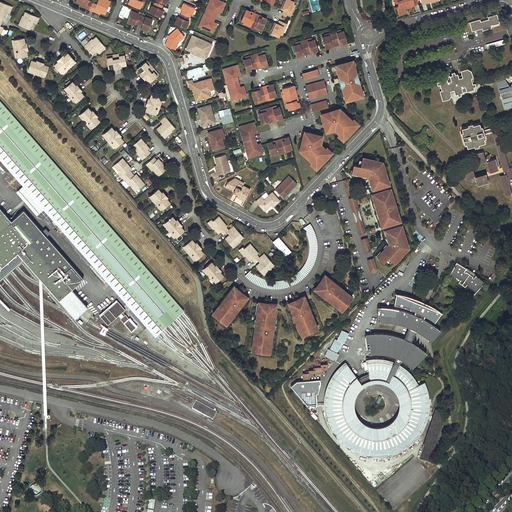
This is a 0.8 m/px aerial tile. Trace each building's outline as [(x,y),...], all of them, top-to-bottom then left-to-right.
[(76,0),(76,2),(80,4),(87,6),(86,8),(94,11),(94,10),(101,12),(105,14),(111,2),(106,0),(98,0),(97,4),(89,1),(89,0),(76,0)] [(129,0),(128,3),(140,8),(143,2),(141,1),(141,0),(129,0)] [(166,3),(167,0),(155,0),(153,6),(152,5),(149,12),(160,17),(163,10),(161,9),(164,2),(166,3)] [(221,13),(225,3),(218,0),(213,0),(212,3),(209,2),(201,21),(204,23),(202,28),(213,32),(217,23),(213,21),(210,20),(212,15),(214,10),(218,11),(221,13)] [(294,1),(290,0),(285,0),(285,1),(283,6),(284,7),(283,9),(284,10),(283,13),(290,16),(292,12),(289,11),(292,4),(294,1)] [(394,0),(395,1),(397,1),(399,5),(396,5),(395,6),(395,7),(397,7),(398,12),(405,10),(405,8),(404,5),(406,5),(407,7),(414,5),(412,0),(394,0)] [(0,32),(1,33),(4,27),(0,25),(6,11),(10,12),(13,6),(0,1),(0,32)] [(177,17),(173,24),(185,29),(188,22),(186,21),(189,15),(190,15),(194,8),(182,3),(179,10),(181,11),(179,18),(177,17)] [(250,11),(246,9),(241,20),(244,21),(248,23),(248,22),(252,23),(256,25),(255,26),(259,28),(262,29),(267,18),(262,16),(261,18),(255,16),(250,13),(250,11)] [(24,19),(21,25),(30,29),(33,22),(36,23),(39,17),(26,11),(24,15),(22,18),(24,19)] [(141,27),(148,30),(152,19),(145,16),(145,18),(138,15),(139,14),(132,11),(127,22),(134,25),(135,22),(142,25),(141,27)] [(470,21),(472,30),(482,27),(483,29),(492,27),(491,24),(492,23),(493,24),(499,22),(497,13),(488,16),(489,18),(481,20),(480,18),(470,21)] [(276,26),(275,25),(272,31),(271,33),(279,36),(280,34),(283,26),(285,27),(287,24),(280,20),(278,24),(277,24),(276,26)] [(169,36),(164,46),(171,49),(173,45),(176,47),(177,42),(183,37),(176,29),(169,36)] [(80,39),(87,34),(84,31),(77,35),(80,39)] [(322,37),(325,49),(330,47),(330,45),(335,43),(341,41),(342,44),(347,42),(344,31),(341,32),(337,33),(337,34),(333,35),(330,36),(329,35),(325,36),(322,37)] [(207,59),(213,43),(191,34),(185,50),(207,59)] [(99,50),(101,53),(106,48),(96,36),(93,39),(90,42),(91,43),(86,47),(93,55),(97,51),(99,50)] [(17,52),(18,57),(28,55),(27,50),(29,50),(27,42),(26,43),(25,37),(14,39),(15,45),(16,45),(18,52),(17,52)] [(90,42),(93,39),(92,38),(84,45),(86,47),(91,43),(90,42)] [(504,38),(486,43),(487,48),(505,43),(504,38)] [(293,45),(296,57),(301,55),(300,53),(306,52),(312,50),(313,52),(318,51),(315,39),(312,40),(307,41),(308,43),(304,44),(301,45),(300,43),(296,45),(293,45)] [(57,60),(58,61),(54,65),(61,72),(65,69),(65,68),(70,63),(71,64),(75,60),(68,52),(64,56),(63,55),(57,60)] [(243,60),(246,71),(251,70),(251,68),(257,66),(263,64),(263,66),(268,65),(265,53),(262,54),(258,56),(258,57),(254,58),(251,59),(250,58),(246,59),(243,60)] [(112,57),(106,58),(108,68),(113,67),(114,69),(121,67),(121,66),(126,65),(124,54),(118,55),(119,56),(112,58),(112,57)] [(31,60),(28,70),(33,72),(33,71),(40,73),(40,74),(45,76),(48,66),(43,64),(44,62),(37,60),(36,61),(31,60)] [(65,69),(61,72),(63,74),(76,62),(75,60),(71,64),(70,63),(65,68),(65,69)] [(153,71),(157,75),(159,74),(147,60),(145,62),(149,66),(148,67),(153,72),(153,71)] [(145,62),(137,69),(141,73),(140,74),(144,79),(146,78),(149,82),(157,75),(153,71),(153,72),(148,67),(149,66),(145,62)] [(346,99),(346,100),(352,98),(352,96),(358,94),(361,93),(361,90),(359,84),(358,80),(356,76),(355,72),(353,66),(353,63),(349,64),(343,65),(343,63),(336,65),(337,66),(338,70),(340,77),(341,81),(342,84),(343,88),(345,95),(346,99)] [(228,73),(224,74),(230,95),(234,94),(235,99),(246,96),(243,85),(240,86),(236,88),(235,82),(233,77),(237,76),(240,75),(237,65),(226,68),(228,73)] [(442,100),(452,97),(450,93),(450,91),(453,90),(454,92),(456,91),(460,93),(473,89),(473,87),(475,86),(474,83),(472,83),(470,78),(472,77),(470,67),(460,70),(461,75),(462,77),(458,78),(458,75),(457,73),(455,74),(454,72),(451,73),(452,75),(450,75),(449,71),(444,72),(445,77),(438,79),(439,81),(436,82),(437,85),(438,84),(440,84),(441,90),(439,90),(442,100)] [(317,68),(302,73),(304,79),(319,74),(317,68)] [(196,101),(208,97),(207,91),(209,90),(214,89),(211,78),(193,83),(192,80),(188,81),(190,90),(192,89),(196,101)] [(496,80),(504,110),(511,108),(511,84),(509,86),(504,78),(496,80)] [(72,81),(64,88),(68,92),(69,91),(73,97),(76,101),(84,95),(81,91),(82,90),(77,84),(76,85),(72,81)] [(324,81),(306,86),(309,98),(327,93),(324,81)] [(254,90),(252,91),(255,101),(257,100),(262,99),(261,98),(265,97),(269,96),(269,97),(273,96),(276,95),(273,84),(268,85),(269,87),(263,89),(259,90),(259,89),(254,90)] [(295,90),(294,85),(282,88),(283,91),(284,95),(286,95),(287,98),(288,102),(286,103),(287,107),(288,110),(300,106),(298,101),(296,102),(295,96),(293,90),(295,90)] [(63,89),(75,103),(76,101),(73,97),(69,91),(68,92),(64,88),(63,89)] [(147,106),(145,111),(155,114),(157,109),(156,108),(158,102),(159,102),(161,97),(151,94),(149,99),(148,98),(145,105),(147,106)] [(157,109),(155,114),(157,114),(163,98),(161,97),(159,102),(158,102),(156,108),(157,109)] [(0,145),(162,330),(164,329),(169,324),(173,321),(176,318),(179,315),(183,312),(185,310),(0,99),(0,145)] [(326,101),(311,105),(313,111),(328,107),(326,101)] [(198,108),(203,126),(213,123),(212,117),(214,117),(210,105),(198,108)] [(88,107),(80,114),(84,118),(84,117),(89,123),(88,123),(92,127),(100,121),(96,117),(97,116),(93,110),(92,111),(88,107)] [(283,118),(280,107),(277,108),(272,109),(273,110),(269,111),(265,112),(265,111),(261,112),(258,113),(261,123),(263,122),(268,121),(268,120),(271,119),(277,117),(278,120),(283,118)] [(229,108),(218,110),(221,124),(233,121),(229,108)] [(339,135),(343,139),(345,137),(349,133),(348,132),(349,130),(351,129),(352,130),(355,126),(357,124),(353,120),(352,121),(339,109),(336,110),(336,112),(334,115),(332,114),(331,115),(330,112),(322,114),(325,124),(328,123),(328,124),(330,124),(331,127),(333,126),(336,125),(338,127),(336,129),(341,134),(339,135)] [(80,114),(78,115),(90,129),(92,127),(88,123),(89,123),(84,117),(84,118),(80,114)] [(165,116),(160,120),(162,123),(156,128),(162,135),(167,131),(168,132),(170,131),(175,127),(165,116)] [(511,120),(491,127),(504,174),(505,174),(508,173),(511,172),(511,120)] [(257,132),(254,122),(243,125),(244,131),(241,132),(246,152),(250,151),(252,156),(263,153),(260,143),(256,144),(253,145),(251,140),(250,134),(253,133),(257,132)] [(461,132),(460,132),(464,144),(465,143),(467,147),(473,145),(474,147),(478,146),(478,144),(484,142),(483,138),(485,138),(484,134),(483,130),(482,126),(480,127),(479,123),(472,125),(472,123),(467,124),(468,126),(461,128),(462,132),(461,132)] [(112,126),(104,133),(107,138),(108,137),(113,142),(112,143),(115,147),(123,140),(120,136),(121,135),(116,129),(115,130),(112,126)] [(208,132),(213,150),(224,147),(222,139),(219,129),(208,132)] [(301,147),(300,150),(314,162),(312,164),(316,167),(318,165),(322,161),(321,160),(322,159),(324,157),(324,158),(328,154),(330,152),(326,149),(325,150),(320,146),(319,148),(316,146),(317,142),(318,141),(315,140),(315,138),(314,138),(315,135),(305,132),(303,140),(306,141),(305,142),(306,144),(303,147),(301,147)] [(104,133),(102,135),(114,148),(115,147),(112,143),(113,142),(108,137),(107,138),(104,133)] [(267,143),(270,154),(273,153),(278,152),(277,151),(281,150),(284,149),(285,150),(289,149),(292,148),(289,137),(284,138),(284,140),(279,142),(273,144),(272,141),(267,143)] [(141,138),(132,146),(137,152),(141,156),(143,154),(145,157),(150,153),(148,150),(149,148),(141,138)] [(472,155),(474,162),(484,159),(482,152),(472,155)] [(216,171),(217,175),(230,172),(225,154),(214,157),(217,166),(218,171),(216,171)] [(154,157),(149,162),(151,165),(149,166),(153,170),(158,176),(167,168),(158,158),(156,160),(154,157)] [(353,164),(351,171),(358,173),(362,174),(367,175),(368,177),(370,178),(370,177),(371,179),(370,180),(371,181),(372,184),(373,188),(388,184),(385,174),(384,174),(381,163),(372,161),(372,160),(362,157),(360,165),(353,164)] [(122,158),(114,165),(119,171),(122,175),(124,174),(129,180),(127,181),(130,185),(136,191),(144,183),(136,174),(134,175),(129,169),(131,168),(122,158)] [(486,160),(489,171),(497,169),(494,158),(487,160),(486,160)] [(469,165),(462,167),(465,178),(472,176),(469,165)] [(129,186),(130,185),(127,181),(129,180),(124,174),(122,175),(119,171),(118,173),(129,186)] [(485,174),(474,177),(476,184),(487,182),(485,174)] [(504,174),(501,175),(506,193),(510,192),(505,174),(504,174)] [(291,189),(297,183),(289,175),(275,190),(283,198),(286,194),(285,193),(290,188),(291,189)] [(149,186),(153,183),(148,177),(144,180),(149,186)] [(349,178),(343,180),(348,195),(354,193),(349,178)] [(227,183),(225,187),(235,192),(237,194),(238,194),(237,197),(244,201),(250,190),(242,186),(244,184),(240,181),(239,184),(232,180),(227,183)] [(23,186),(16,192),(37,215),(44,209),(23,186)] [(158,188),(150,195),(153,199),(154,198),(159,204),(158,204),(161,209),(169,202),(166,198),(167,197),(162,191),(161,192),(158,188)] [(388,190),(374,194),(376,200),(375,200),(375,202),(377,207),(378,212),(380,218),(381,219),(382,219),(384,225),(398,221),(397,220),(396,215),(398,214),(396,210),(395,211),(394,207),(396,205),(393,203),(392,199),(393,199),(392,195),(390,196),(388,190)] [(273,207),(280,200),(272,192),(264,199),(262,196),(256,201),(264,211),(271,205),(273,207)] [(150,195),(148,196),(160,210),(161,209),(158,204),(159,204),(154,198),(153,199),(150,195)] [(355,197),(349,198),(360,234),(366,233),(355,197)] [(76,313),(86,305),(70,287),(82,276),(22,208),(10,219),(0,207),(0,264),(4,261),(9,256),(14,252),(16,250),(73,316),(76,313)] [(211,220),(209,222),(213,227),(217,232),(219,230),(222,233),(225,231),(227,229),(225,226),(226,225),(217,214),(211,220)] [(171,216),(163,223),(166,227),(167,226),(172,231),(171,232),(175,236),(183,229),(179,225),(180,224),(175,219),(174,220),(171,216)] [(311,225),(309,222),(302,227),(303,229),(304,231),(305,233),(306,235),(307,236),(307,238),(308,240),(308,242),(308,245),(308,246),(308,248),(308,251),(308,252),(308,254),(307,256),(306,258),(306,260),(305,261),(304,263),(304,264),(303,266),(302,267),(300,269),(299,271),(297,272),(295,273),(294,275),(292,276),(291,276),(288,277),(291,285),(296,282),(304,277),(310,269),(314,260),(316,247),(315,237),(313,231),(311,225)] [(163,223),(161,224),(173,238),(175,236),(171,232),(172,231),(167,226),(166,227),(163,223)] [(227,229),(229,232),(228,234),(224,237),(230,245),(235,241),(236,242),(239,239),(242,237),(232,225),(227,229)] [(401,226),(386,230),(387,235),(388,237),(388,239),(390,239),(390,241),(389,241),(388,242),(388,245),(387,246),(384,249),(382,252),(377,257),(383,262),(388,257),(394,262),(401,254),(400,254),(406,247),(403,236),(404,236),(401,226)] [(271,241),(272,242),(277,238),(281,243),(276,247),(280,251),(285,247),(288,251),(284,255),(285,256),(291,251),(277,236),(271,241)] [(367,237),(361,239),(365,251),(371,249),(367,237)] [(277,238),(272,242),(276,247),(281,243),(277,238)] [(191,239),(183,246),(187,250),(187,249),(192,254),(191,255),(195,259),(203,252),(199,248),(200,247),(195,242),(194,243),(191,239)] [(243,247),(240,250),(244,254),(249,260),(251,258),(253,261),(256,258),(258,257),(258,256),(256,254),(257,252),(249,242),(243,247)] [(187,250),(183,246),(181,247),(193,261),(195,259),(191,255),(192,254),(187,249),(187,250)] [(273,264),(263,253),(258,256),(258,257),(261,260),(259,262),(255,265),(261,273),(266,268),(267,269),(270,267),(273,264)] [(373,258),(367,260),(371,272),(377,270),(373,258)] [(210,261),(202,268),(206,272),(207,272),(211,277),(211,278),(214,282),(222,275),(219,271),(220,270),(215,264),(214,265),(210,261)] [(460,279),(458,282),(465,287),(467,284),(472,288),(476,292),(484,282),(480,278),(475,275),(473,278),(472,277),(473,275),(466,271),(465,272),(464,271),(466,268),(461,265),(456,262),(450,273),(455,276),(460,279)] [(471,271),(466,267),(466,268),(464,271),(465,272),(466,271),(473,275),(472,277),(473,278),(475,275),(476,274),(471,271)] [(202,268),(201,270),(213,283),(214,282),(211,278),(211,277),(207,272),(206,272),(202,268)] [(289,286),(286,278),(285,279),(283,279),(282,280),(280,280),(278,280),(276,280),(274,280),(272,280),(270,280),(267,279),(266,279),(263,278),(262,277),(260,276),(258,275),(257,274),(255,273),(254,272),(253,271),(251,270),(244,276),(249,280),(254,283),(260,286),(267,288),(274,288),(283,287),(289,286)] [(319,282),(314,288),(319,292),(321,291),(323,293),(322,294),(322,295),(329,300),(330,299),(332,301),(331,301),(332,302),(339,307),(341,305),(343,306),(349,298),(348,296),(350,294),(342,289),(341,288),(339,286),(340,285),(336,282),(335,283),(333,282),(334,281),(324,273),(320,280),(322,282),(321,283),(319,282)] [(216,312),(214,314),(215,315),(222,320),(223,321),(225,319),(227,321),(232,314),(233,313),(233,312),(234,310),(236,311),(241,304),(240,304),(239,303),(241,300),(243,301),(246,297),(240,292),(238,294),(237,293),(239,290),(233,284),(225,294),(227,295),(225,298),(223,297),(221,300),(222,301),(221,303),(220,303),(219,304),(214,311),(216,312)] [(387,353),(393,355),(397,357),(394,363),(390,361),(386,360),(382,360),(378,359),(374,359),(370,360),(365,361),(369,373),(363,376),(358,379),(346,362),(342,366),(338,369),(334,374),(331,379),(328,385),(326,391),(325,397),(324,404),(325,410),(326,417),(328,423),(331,429),(334,434),(338,440),(343,444),(348,448),(354,451),(360,454),(366,455),(373,456),(379,456),(385,456),(391,454),(396,453),(400,451),(405,448),(410,444),(414,440),(419,435),(422,430),(425,424),(427,418),(428,412),(428,404),(428,398),(427,391),(423,382),(417,385),(416,382),(414,379),(412,376),(409,373),(405,370),(401,367),(397,365),(400,358),(409,364),(412,367),(425,353),(422,350),(409,341),(415,330),(431,340),(440,330),(421,318),(423,314),(435,322),(442,312),(428,304),(423,302),(424,302),(412,297),(396,293),(394,304),(396,305),(409,308),(419,312),(417,316),(407,312),(394,308),(382,307),(378,307),(377,321),(380,321),(380,320),(392,322),(403,324),(411,328),(406,340),(399,337),(390,334),(381,333),(372,333),(365,334),(368,354),(371,354),(371,353),(374,352),(381,353),(387,353)] [(295,300),(288,303),(290,308),(292,308),(293,311),(292,312),(291,312),(295,320),(296,319),(297,322),(297,323),(300,331),(302,331),(303,332),(304,332),(313,328),(314,328),(313,326),(315,325),(312,317),(312,316),(311,316),(310,314),(311,313),(310,309),(308,309),(307,307),(309,306),(304,294),(296,299),(298,302),(296,302),(295,300)] [(117,301),(100,316),(108,325),(125,310),(117,301)] [(264,302),(256,301),(255,308),(256,308),(256,313),(255,318),(257,319),(255,330),(253,330),(253,333),(255,333),(254,337),(253,347),(255,348),(255,350),(256,350),(264,351),(266,352),(266,349),(268,349),(270,339),(270,336),(272,336),(272,332),(271,332),(271,329),(272,329),(274,321),(272,321),(273,314),(275,314),(276,303),(267,302),(267,305),(263,305),(264,302)] [(125,314),(120,319),(124,323),(129,318),(125,314)] [(341,330),(337,339),(333,338),(329,349),(337,352),(341,342),(344,343),(348,332),(341,330)] [(324,356),(336,361),(339,353),(327,348),(324,356)] [(303,405),(318,404),(317,380),(293,381),(293,394),(302,394),(303,405)] [(196,400),(193,406),(193,408),(213,419),(217,412),(196,400)] [(428,455),(431,456),(444,411),(434,409),(430,423),(426,422),(423,432),(426,433),(419,457),(427,459),(428,455)] [(30,486),(37,494),(42,489),(36,481),(30,486)] [(286,497),(284,499),(292,510),(293,509),(286,497)]
